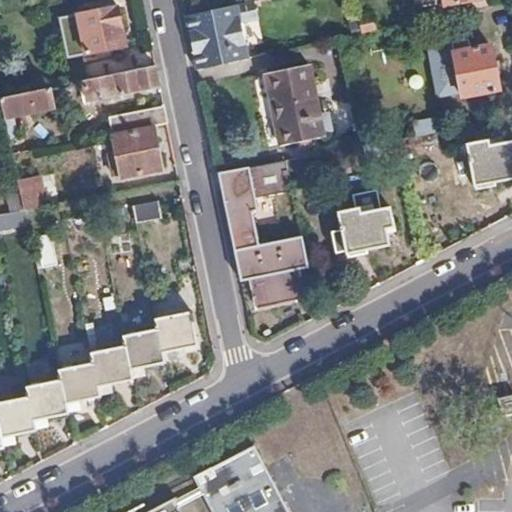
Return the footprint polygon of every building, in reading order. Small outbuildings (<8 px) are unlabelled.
[(193,52),(197,70),(247,59),(241,24),(258,19),(255,1),(186,17),(189,34),(199,32),(203,51),(193,52)] [(124,46),(117,7),(77,15),(85,54),(124,46)] [(358,17),(362,34),(376,31),(373,14),(358,17)] [(189,34),(193,52),(203,51),(199,32),(189,34)] [(497,89),(488,46),(453,53),(461,96),(497,89)] [(100,98),(159,87),(155,66),(82,81),(85,99),(99,95),(100,98)] [(322,138),(309,68),(264,77),(279,148),(322,138)] [(0,97),(0,104),(3,116),(52,107),(48,88),(0,97)] [(152,127),(166,124),(164,110),(109,120),(111,135),(152,127)] [(160,170),(152,127),(111,135),(114,151),(109,153),(113,176),(119,175),(120,179),(160,170)] [(511,142),(493,145),(491,139),(464,145),(473,187),(511,179),(511,142)] [(257,209),(249,168),(218,173),(241,282),(250,280),(256,309),(276,304),(274,294),(301,288),(297,271),(307,269),(301,238),(258,246),(252,211),(257,209)] [(25,209),(45,206),(42,191),(18,196),(21,210),(25,209)] [(21,210),(18,196),(18,193),(6,196),(9,212),(21,210)] [(163,220),(160,202),(132,207),(136,226),(163,220)] [(391,222),(388,208),(365,212),(363,205),(337,212),(345,255),(387,245),(383,224),(391,222)] [(0,228),(28,224),(25,209),(21,210),(9,212),(0,213),(0,228)] [(57,264),(51,234),(37,238),(42,267),(57,264)] [(158,330),(163,359),(173,356),(172,350),(193,346),(187,313),(155,318),(158,330)] [(139,368),(164,363),(163,359),(158,330),(123,336),(125,346),(131,376),(140,375),(139,368)] [(108,385),(133,380),(131,376),(125,346),(91,353),(93,364),(100,395),(109,392),(108,385)] [(75,403),(100,397),(100,395),(93,364),(58,370),(61,382),(67,412),(76,409),(75,403)] [(43,420),(68,415),(67,412),(61,382),(26,388),(28,398),(35,430),(44,427),(43,420)] [(511,410),(511,392),(495,396),(499,413),(511,410)] [(12,438),(35,433),(35,430),(28,398),(0,404),(0,436),(2,447),(12,444),(12,438)] [(292,511),(256,444),(195,476),(214,511),(292,511)] [(183,511),(176,498),(149,511),(183,511)]
